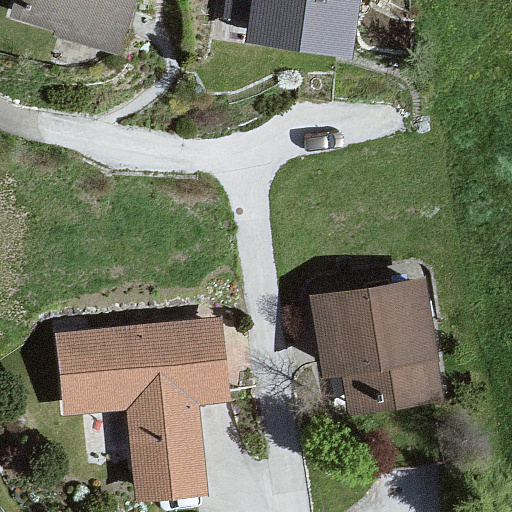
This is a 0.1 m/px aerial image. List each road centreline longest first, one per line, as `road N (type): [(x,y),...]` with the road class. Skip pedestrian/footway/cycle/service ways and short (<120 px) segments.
road 1 (track): [(288,511),(240,161),(387,131)]
road 2 (track): [(240,161),(45,141)]
